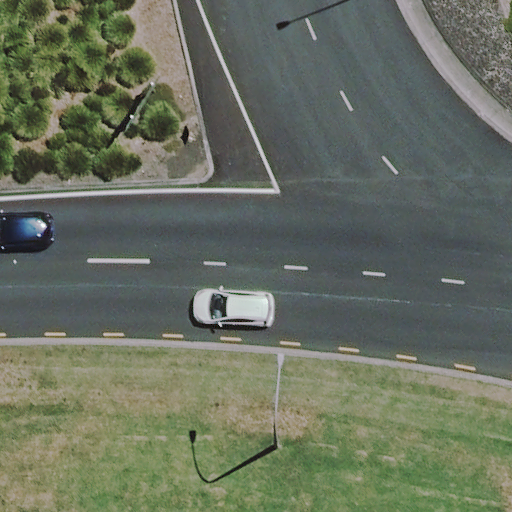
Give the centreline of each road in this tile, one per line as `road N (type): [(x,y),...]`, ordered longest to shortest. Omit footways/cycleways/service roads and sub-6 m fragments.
road 1 (trunk): [(511,285),(255,263),(0,265)]
road 2 (trunk): [(511,268),(445,223),(395,166),(354,113),(297,0)]
